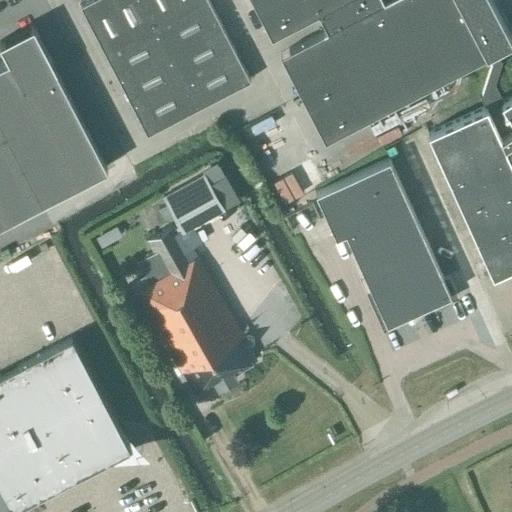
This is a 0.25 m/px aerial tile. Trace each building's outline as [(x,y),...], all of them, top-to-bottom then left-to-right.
[(208,0),(86,0),(79,4),(146,132),(249,79),(208,0)] [(323,29),(289,47),(334,133),(488,51),(492,59),(486,80),(498,73),(502,60),(494,47),(511,37),(492,0),(253,0),(272,34),(318,10),(327,26),(323,29)] [(0,221),(106,166),(55,68),(32,24),(0,40),(0,45),(7,58),(0,61),(0,221)] [(480,95),(485,106),(427,131),(492,273),(511,264),(511,94),(503,100),(494,83),(498,73),(486,80),(482,95),(480,95)] [(443,295),(447,286),(388,157),(316,189),(336,234),(345,230),(383,314),(392,318),(405,312),(407,316),(419,311),(417,307),(443,295)] [(217,163),(203,171),(203,172),(223,207),(239,198),(226,175),(224,176),(217,163)] [(179,224),(173,227),(172,224),(147,238),(166,273),(133,291),(170,356),(171,355),(193,393),(215,381),(218,387),(236,377),(233,371),(256,359),(249,346),(251,345),(253,337),(245,335),(243,336),(197,255),(191,258),(176,232),(182,228),(183,230),(223,207),(203,172),(163,195),(167,203),(173,213),(179,224)] [(167,203),(159,208),(164,218),(173,213),(167,203)] [(48,249),(45,242),(38,245),(42,252),(48,249)] [(119,429),(112,416),(71,336),(0,373),(0,486),(8,503),(11,509),(110,457),(115,454),(119,448),(121,441),(121,435),(119,429)] [(0,511),(2,511),(0,507),(0,506),(8,503),(0,486),(0,511)]
